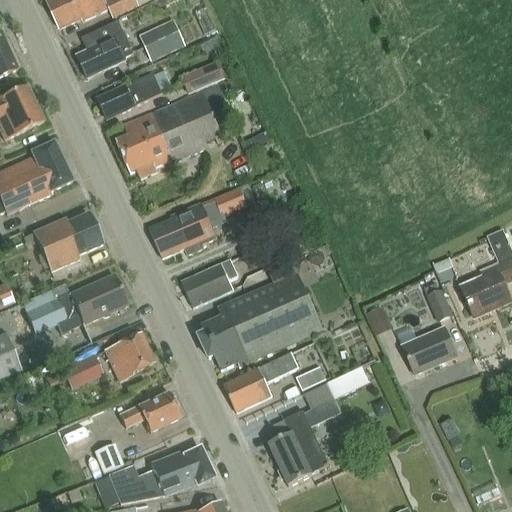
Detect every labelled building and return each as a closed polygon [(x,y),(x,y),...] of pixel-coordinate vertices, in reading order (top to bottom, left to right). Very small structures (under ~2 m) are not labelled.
[(115,20),(157,0),(114,0),(112,1),(111,0),(56,0),(48,4),(62,33),(84,23),(85,25),(111,12),(115,20)] [(87,52),(78,56),(90,82),(128,64),(127,61),(134,57),(119,24),(82,42),(87,52)] [(0,34),(0,81),(20,73),(2,34),(0,34)] [(148,51),(145,52),(151,66),(185,51),(179,37),(148,51)] [(224,47),(214,52),(219,61),(228,56),(224,47)] [(219,70),(183,85),(188,97),(224,82),(219,70)] [(127,89),(98,102),(109,124),(138,110),(137,108),(147,104),(161,97),(159,95),(158,91),(153,80),(152,79),(128,90),(127,89)] [(0,100),(0,130),(6,143),(46,125),(28,88),(0,100)] [(130,139),(119,144),(132,176),(138,173),(142,182),(159,175),(157,170),(175,163),(176,166),(210,151),(208,146),(217,142),(220,147),(226,145),(214,116),(226,111),(222,101),(210,106),(205,95),(126,129),(130,139)] [(266,135),(245,145),(250,157),(272,147),(266,135)] [(32,155),(34,160),(0,175),(0,217),(6,214),(8,218),(54,197),(53,194),(75,184),(57,144),(32,155)] [(249,188),(240,192),(248,209),(256,205),(249,188)] [(151,232),(164,263),(187,253),(189,259),(205,252),(204,249),(219,243),(214,231),(228,225),(226,219),(248,210),(240,192),(173,220),(174,222),(151,232)] [(105,247),(91,216),(70,225),(68,222),(35,237),(52,275),(82,261),(80,258),(105,247)] [(266,220),(264,228),(272,231),(274,222),(266,220)] [(511,251),(504,233),(490,239),(502,266),(484,274),(486,280),(463,290),(477,321),(511,305),(511,300),(506,287),(511,284),(511,251)] [(289,240),(265,251),(272,266),(296,255),(289,240)] [(308,241),(297,246),(303,259),(314,255),(308,241)] [(327,248),(314,254),(314,255),(316,254),(323,256),(325,260),(331,257),(327,248)] [(233,265),(183,287),(195,311),(235,293),(231,284),(240,280),(233,265)] [(223,374),(240,366),(242,370),(325,333),(300,276),(220,312),(224,321),(203,330),(206,336),(201,339),(211,362),(217,360),(223,374)] [(28,316),(25,317),(34,338),(37,337),(69,322),(80,317),(86,328),(129,309),(115,277),(72,297),(71,297),(60,302),(57,303),(28,316)] [(439,286),(426,291),(441,326),(455,319),(444,293),(442,294),(439,286)] [(8,288),(0,291),(0,312),(16,305),(8,288)] [(380,334),(393,328),(385,308),(372,314),(380,334)] [(459,360),(446,331),(404,350),(417,379),(459,360)] [(157,366),(143,335),(105,352),(121,386),(136,379),(135,376),(157,366)] [(5,336),(0,337),(0,383),(21,374),(16,362),(5,336)] [(293,357),(225,389),(238,416),(274,399),(268,386),(299,372),(293,357)] [(94,358),(63,373),(72,393),(104,379),(94,358)] [(320,370),(297,382),(303,395),(327,383),(320,370)] [(362,371),(329,387),(336,402),(370,387),(362,371)] [(60,374),(45,381),(49,389),(63,382),(60,374)] [(329,387),(306,398),(313,412),(313,413),(314,413),(320,410),(334,404),(336,402),(329,387)] [(127,416),(120,419),(126,431),(133,428),(146,422),(152,435),(183,420),(171,395),(127,416)] [(331,469),(310,426),(305,415),(273,430),(279,444),(270,448),(290,490),(314,479),(313,478),(331,469)] [(453,422),(442,427),(449,443),(461,437),(453,422)] [(109,447),(96,452),(103,474),(120,468),(123,467),(119,457),(116,458),(112,446),(109,447)] [(164,500),(196,487),(196,488),(215,481),(203,450),(184,458),(183,455),(152,467),(155,473),(139,480),(135,469),(110,479),(121,508),(164,500)]
